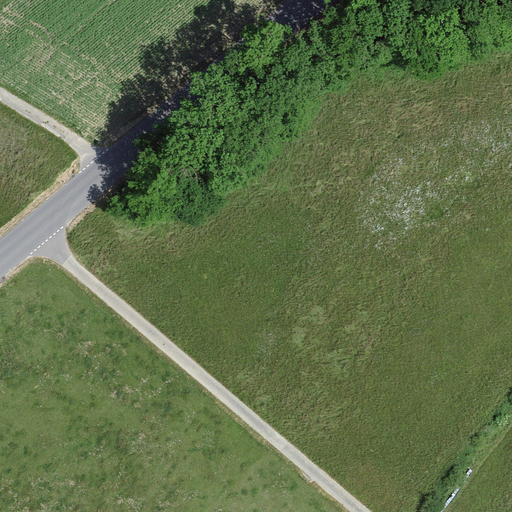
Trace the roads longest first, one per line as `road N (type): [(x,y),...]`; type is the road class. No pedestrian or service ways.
road 1 (track): [(32,232),(361,511)]
road 2 (tertiary): [(325,0),(0,259)]
road 3 (track): [(113,168),(0,91)]
